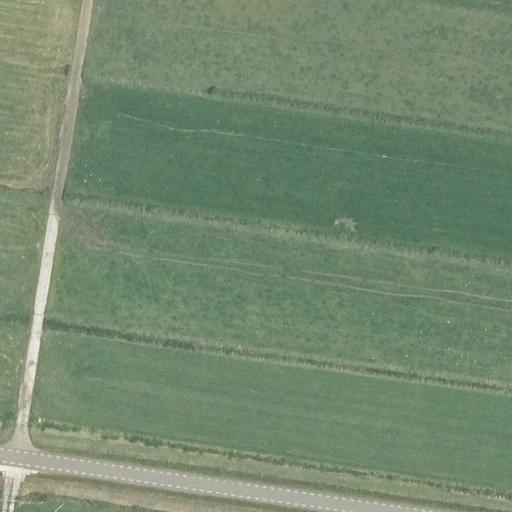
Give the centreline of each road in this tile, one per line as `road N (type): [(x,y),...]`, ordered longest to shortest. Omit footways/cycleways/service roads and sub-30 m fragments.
road 1 (track): [(7,511),(86,0)]
road 2 (tertiary): [(374,511),(0,458)]
